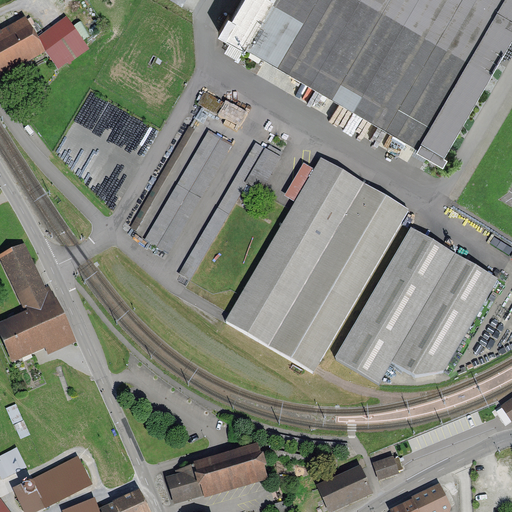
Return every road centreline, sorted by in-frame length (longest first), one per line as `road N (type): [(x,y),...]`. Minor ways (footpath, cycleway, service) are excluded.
road 1 (residential): [(101,234),(210,69),(421,189),(451,187),(511,84)]
road 2 (tertiary): [(51,268),(159,511)]
road 3 (residential): [(101,234),(95,216),(0,106)]
road 4 (tertiary): [(367,511),(511,437)]
road 5 (unknown): [(115,223),(150,265),(225,323)]
